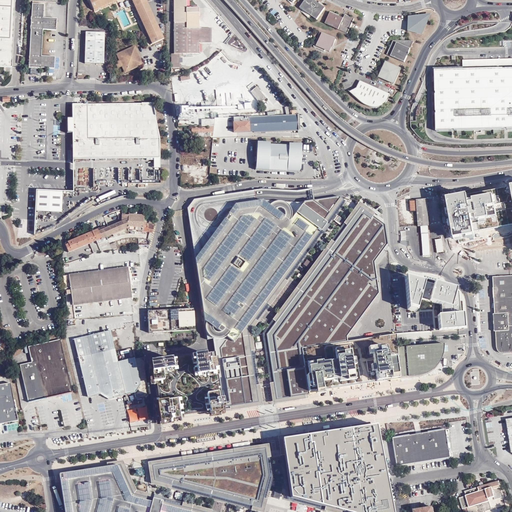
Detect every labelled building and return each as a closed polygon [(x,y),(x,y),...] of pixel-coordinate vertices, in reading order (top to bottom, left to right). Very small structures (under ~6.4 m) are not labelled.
[(0,0),(0,66),(11,67),(14,0),(0,0)] [(89,0),(90,1),(93,9),(113,0),(133,0),(143,20),(153,44),(162,40),(151,18),(143,0),(89,0)] [(113,0),(93,9),(94,11),(120,0),(129,0),(131,1),(151,45),(153,44),(143,20),(133,0),(113,0)] [(143,0),(151,18),(162,40),(164,39),(154,18),(146,0),(143,0)] [(186,7),(186,0),(173,0),(174,54),(171,54),(171,68),(179,68),(179,54),(199,53),(199,43),(211,43),(211,28),(199,28),(199,7),(186,7)] [(309,14),(311,16),(317,20),(325,8),(313,0),(305,0),(300,8),(303,10),(309,14)] [(31,68),(38,68),(54,68),(55,56),(41,56),(43,29),(56,30),(57,18),(43,17),(44,4),(32,3),(31,17),(30,29),(31,29),(29,67),(31,68)] [(339,28),(338,29),(347,33),(354,18),(345,14),(344,18),(343,19),(331,13),(327,23),(339,28)] [(422,34),(430,16),(410,18),(411,30),(422,34)] [(104,64),(105,33),(86,32),(85,64),(104,64)] [(337,40),(321,32),(314,47),(325,51),(326,49),(330,50),(332,46),(333,47),(337,40)] [(387,55),(404,63),(411,49),(409,48),(409,41),(398,41),(397,43),(393,41),(387,55)] [(124,69),(128,71),(138,66),(139,65),(140,65),(141,61),(140,61),(141,59),(137,50),(132,48),(117,54),(120,61),(117,62),(118,65),(117,65),(118,68),(123,66),(124,69)] [(498,68),(511,67),(511,58),(462,60),(463,67),(486,67),(486,65),(498,64),(498,68)] [(395,82),(401,69),(386,62),(383,67),(382,71),(380,75),(395,82)] [(500,129),(511,129),(511,67),(498,68),(498,64),(486,65),(486,67),(486,69),(459,70),(459,66),(447,66),(447,70),(435,70),(436,131),(457,131),(457,135),(461,135),(461,131),(494,130),(494,134),(500,133),(500,129)] [(394,84),(395,82),(380,75),(379,77),(394,84)] [(388,101),(390,95),(360,81),(357,88),(349,92),(364,105),(368,107),(370,108),(373,108),(376,108),(379,108),(382,107),(385,105),(386,104),(388,101)] [(260,103),(266,98),(257,87),(250,92),(260,103)] [(72,105),(72,132),(72,160),(160,158),(159,138),(152,103),(72,105)] [(298,130),(298,114),(296,115),(292,115),(291,115),(283,115),(272,116),(269,116),(266,116),(267,132),(288,131),(298,130)] [(218,125),(233,124),(233,117),(223,117),(223,115),(218,115),(218,118),(214,118),(214,119),(214,122),(214,126),(218,126),(218,125)] [(250,132),(250,131),(249,121),(248,116),(241,117),(239,117),(233,117),(233,124),(234,132),(250,132)] [(254,132),(267,132),(266,116),(257,116),(248,116),(249,121),(250,131),(254,131),(254,132)] [(208,136),(213,136),(214,127),(190,127),(190,132),(190,134),(192,134),(191,135),(194,135),(194,133),(198,133),(198,136),(208,136)] [(256,169),(300,172),(300,170),(300,165),(301,146),(257,144),(257,157),(257,163),(256,169)] [(222,408),(258,402),(247,330),(266,304),(284,280),(343,200),(339,197),(313,200),(313,196),(312,192),(311,189),(297,191),(262,189),(194,200),(187,208),(206,340),(211,339),(214,352),(222,408)] [(61,212),(62,192),(36,191),(36,192),(36,211),(61,212)] [(382,213),(362,199),(263,331),(276,401),(309,396),(308,392),(399,378),(395,334),(347,341),(347,337),(379,295),(374,259),(386,245),(382,213)] [(427,201),(410,202),(412,212),(416,212),(417,227),(429,226),(427,201)] [(97,230),(92,232),(96,242),(106,238),(108,237),(128,229),(129,215),(125,215),(125,214),(123,213),(122,221),(105,229),(98,232),(97,230)] [(128,229),(143,230),(144,223),(144,216),(129,214),(129,215),(128,229)] [(343,220),(338,216),(334,221),(340,225),(343,220)] [(93,253),(99,252),(100,251),(96,242),(92,232),(64,243),(68,253),(77,250),(77,249),(90,243),(93,253)] [(100,251),(106,249),(108,249),(111,248),(117,248),(115,242),(109,245),(106,238),(96,242),(100,251)] [(177,266),(177,255),(163,255),(163,267),(177,266)] [(311,263),(306,260),(303,265),(308,268),(311,263)] [(131,299),(128,269),(69,275),(72,306),(131,299)] [(503,352),(503,354),(511,353),(511,276),(496,277),(498,314),(495,314),(494,314),(494,328),(494,332),(496,332),(497,348),(499,348),(503,352)] [(459,292),(406,277),(408,310),(416,312),(419,300),(441,305),(443,315),(439,316),(440,331),(462,329),(459,292)] [(181,331),(194,331),(193,309),(148,312),(149,333),(181,331)] [(125,396),(135,393),(140,385),(134,358),(117,362),(110,331),(74,340),(87,398),(100,395),(108,400),(125,396)] [(28,347),(32,362),(38,361),(46,398),(72,393),(60,340),(28,347)] [(397,348),(400,378),(409,377),(426,375),(430,373),(433,372),(437,369),(439,367),(441,363),(443,360),(444,355),(444,351),(443,344),(397,348)] [(222,409),(222,408),(214,352),(159,361),(160,367),(153,368),(161,418),(168,417),(167,407),(174,406),(175,412),(177,412),(178,416),(222,409)] [(28,402),(40,400),(46,398),(38,361),(32,362),(20,365),(28,402)] [(0,424),(17,421),(10,383),(0,385),(0,424)] [(118,461),(57,470),(62,511),(392,511),(373,424),(314,433),(279,438),(288,496),(347,511),(215,511),(131,490),(118,461)] [(392,439),(396,466),(449,458),(445,430),(392,439)] [(263,511),(267,499),(264,498),(261,509),(154,481),(152,466),(265,449),(266,458),(270,457),(268,444),(147,462),(151,484),(258,511),(263,511)] [(265,449),(152,466),(154,481),(261,509),(264,498),(269,476),(266,458),(265,449)] [(508,511),(499,479),(463,490),(464,494),(457,496),(461,511),(508,511)]
